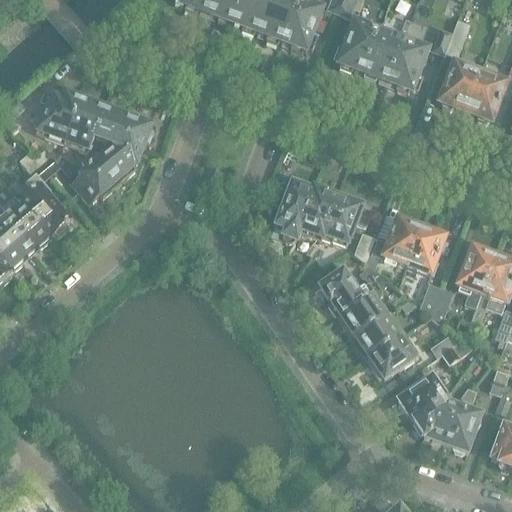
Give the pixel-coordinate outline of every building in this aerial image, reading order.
[(177,0),(175,7),(184,11),(183,12),(184,13),(183,16),(198,22),(200,18),(206,21),(213,0),(177,0)] [(229,30),(240,0),(213,0),(206,21),(215,24),(214,28),(226,32),(227,29),(229,30)] [(254,39),(268,0),(240,0),(229,30),(239,33),(238,37),(250,41),(251,38),(254,39)] [(297,0),(268,0),(254,39),(263,43),(262,46),(274,51),(275,47),(278,48),(297,1),(297,0)] [(331,0),(325,17),(335,21),(343,0),(331,0)] [(356,17),(360,6),(344,0),(343,0),(335,21),(348,25),(352,16),(356,17)] [(309,42),(320,10),(297,1),(278,48),(288,52),(286,55),(299,60),(300,55),(302,56),(303,54),(308,56),(313,43),(309,42)] [(380,32),(378,32),(354,23),(342,54),(337,52),(332,65),(337,68),(336,69),(339,70),(338,73),(349,77),(350,74),(362,78),(380,32)] [(409,26),(404,24),(401,34),(406,36),(409,26)] [(466,30),(455,26),(454,26),(449,40),(441,61),(443,61),(444,60),(453,64),(466,30)] [(363,79),(362,82),(374,87),(375,83),(386,87),(404,42),(380,33),(379,33),(362,78),(363,79)] [(441,61),(449,40),(439,36),(431,57),(441,61)] [(416,82),(427,50),(404,42),(386,87),(396,91),(394,94),(406,99),(408,95),(410,97),(411,96),(415,97),(420,84),(416,82)] [(463,119),(479,77),(452,67),(437,109),(439,109),(440,114),(447,117),(451,114),(463,119)] [(489,128),(505,87),(479,77),(463,119),(474,122),(475,128),(483,130),(487,128),(489,128)] [(76,103),(77,100),(66,96),(65,99),(63,99),(61,106),(53,102),(50,111),(46,109),(35,138),(63,149),(81,105),(76,103)] [(95,110),(96,107),(85,103),(84,106),(81,105),(63,149),(88,159),(92,147),(105,114),(95,110)] [(0,118),(0,124),(11,138),(17,133),(12,126),(25,115),(17,105),(17,104),(16,104),(0,118)] [(115,118),(106,115),(105,114),(92,147),(110,155),(119,147),(141,155),(144,147),(148,148),(152,137),(148,136),(150,132),(145,130),(147,127),(135,122),(134,126),(126,123),(127,119),(117,115),(115,118)] [(79,182),(70,189),(79,200),(79,203),(85,209),(87,209),(88,210),(89,210),(98,202),(100,205),(111,196),(120,188),(121,187),(132,178),(141,155),(119,147),(111,155),(97,167),(93,163),(86,160),(80,167),(83,171),(76,178),(79,182)] [(60,174),(55,167),(44,155),(34,164),(50,183),(60,174)] [(305,157),(301,168),(310,171),(314,161),(305,157)] [(50,183),(34,164),(29,158),(19,167),(34,183),(24,192),(30,199),(18,209),(48,244),(50,242),(53,246),(70,230),(38,193),(50,183)] [(212,203),(221,179),(207,174),(198,197),(212,203)] [(312,193),(305,191),(289,185),(288,188),(286,187),(270,232),(273,233),(269,243),(280,247),(280,246),(281,247),(282,248),(283,249),(285,249),(287,250),(289,249),(291,249),(293,247),(294,246),(295,245),(297,239),(296,239),(299,231),(298,230),(312,193)] [(326,199),(327,195),(316,191),(315,194),(312,193),(298,230),(299,231),(296,239),(297,239),(319,247),(336,203),(326,199)] [(48,244),(18,209),(13,203),(1,213),(0,211),(0,228),(28,261),(35,255),(36,257),(44,251),(43,246),(46,243),(47,245),(48,244)] [(347,207),(341,205),(336,203),(319,247),(329,251),(331,246),(345,251),(353,230),(362,234),(369,217),(360,213),(359,212),(360,208),(349,204),(347,207)] [(397,227),(395,226),(384,221),(376,242),(388,246),(386,250),(374,246),(369,260),(366,259),(362,269),(366,272),(365,272),(371,277),(376,264),(404,275),(419,235),(409,231),(407,227),(401,225),(397,227)] [(0,228),(0,267),(8,276),(9,276),(12,277),(21,269),(20,268),(28,261),(0,228)] [(433,237),(430,239),(419,235),(404,275),(428,284),(429,280),(431,280),(435,269),(433,268),(443,244),(441,243),(439,239),(433,237)] [(362,269),(366,259),(372,245),(360,240),(352,261),(362,269)] [(308,262),(316,251),(311,249),(303,260),(308,262)] [(484,259),(483,255),(476,253),(473,255),(471,254),(461,278),(458,277),(454,289),(456,290),(455,294),(467,298),(462,312),(474,316),(494,263),(484,259)] [(511,266),(508,265),(504,267),(494,263),(474,316),(468,332),(475,335),(483,314),(498,320),(501,311),(503,312),(504,308),(506,309),(510,297),(508,296),(511,286),(511,266)] [(0,290),(8,284),(5,281),(8,278),(7,277),(8,276),(0,267),(0,290)] [(376,281),(371,277),(365,272),(357,281),(364,287),(366,289),(373,298),(379,294),(372,284),(376,281)] [(342,275),(318,293),(318,294),(319,294),(328,307),(326,308),(328,310),(326,312),(335,325),(338,323),(371,300),(373,298),(366,289),(362,291),(357,295),(342,275)] [(379,294),(386,289),(376,281),(372,284),(379,294)] [(420,305),(417,314),(430,324),(440,296),(441,294),(438,293),(427,289),(420,305)] [(440,296),(430,324),(434,328),(439,332),(452,298),(441,294),(440,296)] [(385,321),(371,300),(338,323),(340,326),(338,330),(342,335),(347,335),(348,337),(345,339),(350,346),(385,321)] [(403,318),(413,311),(407,306),(398,312),(403,318)] [(511,322),(503,319),(493,344),(498,346),(496,352),(503,354),(504,352),(511,329),(511,322)] [(400,343),(400,342),(385,321),(350,346),(353,345),(354,345),(355,347),(353,350),(357,356),(361,356),(363,358),(360,360),(365,367),(400,343)] [(449,340),(429,353),(437,364),(441,361),(460,349),(449,340)] [(382,387),(415,364),(400,343),(365,367),(378,386),(380,385),(382,387)] [(323,353),(328,359),(334,355),(330,349),(323,353)] [(460,349),(441,361),(448,370),(468,356),(462,350),(460,349)] [(507,381),(509,376),(498,372),(496,377),(507,381)] [(490,392),(488,398),(500,402),(507,381),(496,377),(490,392)] [(427,415),(446,402),(432,382),(396,407),(397,409),(397,413),(401,418),(404,419),(406,422),(404,423),(407,428),(410,427),(411,428),(428,416),(427,415)] [(465,406),(469,395),(465,394),(458,403),(460,405),(465,406)] [(470,408),(474,396),(469,395),(465,406),(470,408)] [(459,410),(448,405),(446,402),(427,415),(428,416),(411,428),(412,431),(420,443),(421,442),(422,444),(420,448),(429,451),(430,448),(441,451),(450,425),(454,423),(458,413),(459,410)] [(500,402),(494,418),(503,422),(505,415),(509,406),(500,402)] [(465,460),(481,417),(459,410),(458,413),(454,423),(450,425),(441,451),(442,452),(442,454),(447,456),(448,454),(451,455),(453,459),(460,461),(463,459),(465,460)] [(511,475),(511,473),(511,434),(501,430),(493,453),(491,452),(489,459),(491,459),(489,464),(497,467),(496,469),(498,470),(498,471),(499,475),(506,477),(510,475),(510,474),(511,475)]
